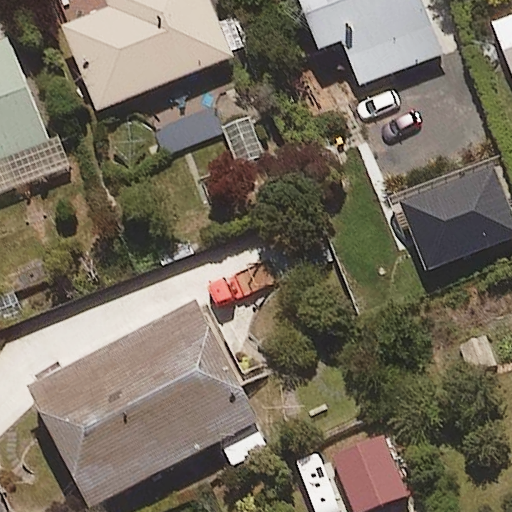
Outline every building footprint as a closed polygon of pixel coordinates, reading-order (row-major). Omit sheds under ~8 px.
[(103,0),(106,8),(62,26),(98,113),(234,57),(209,0),(103,0)] [(361,86),(442,55),(420,0),(298,0),(319,52),(343,42),(361,86)] [(511,71),(511,18),(494,25),(511,71)] [(0,194),(57,173),(71,168),(61,140),(47,145),(9,41),(0,44),(0,194)] [(222,130),(212,105),(156,129),(167,154),(222,130)] [(201,308),(29,398),(87,510),(260,419),(201,308)] [(354,511),(363,511),(407,495),(384,437),(334,456),(354,511)]
